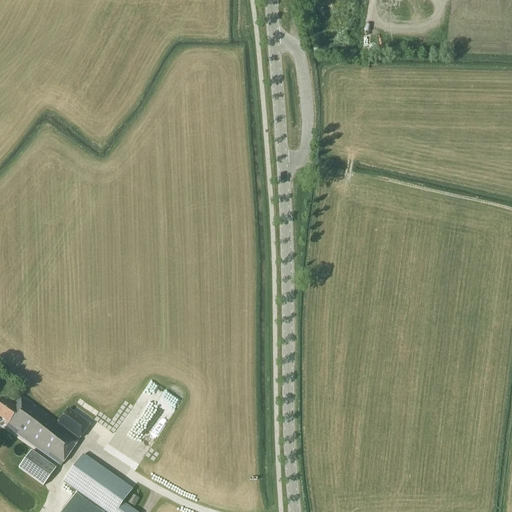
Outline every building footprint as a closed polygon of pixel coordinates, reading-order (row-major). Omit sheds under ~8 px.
[(152,379),(141,396),(154,405),(166,387),(152,379)] [(2,398),(0,401),(0,417),(8,423),(5,427),(60,466),(79,439),(21,396),(13,406),(2,398)] [(79,438),(90,424),(68,408),(58,422),(79,438)] [(55,468),(31,451),(18,469),(42,486),(55,468)] [(63,482),(104,511),(135,511),(123,503),(132,490),(83,454),(63,482)] [(62,482),(59,486),(72,495),(75,491),(62,482)] [(101,511),(76,494),(62,511),(101,511)] [(132,495),(127,503),(134,507),(138,499),(132,495)]
